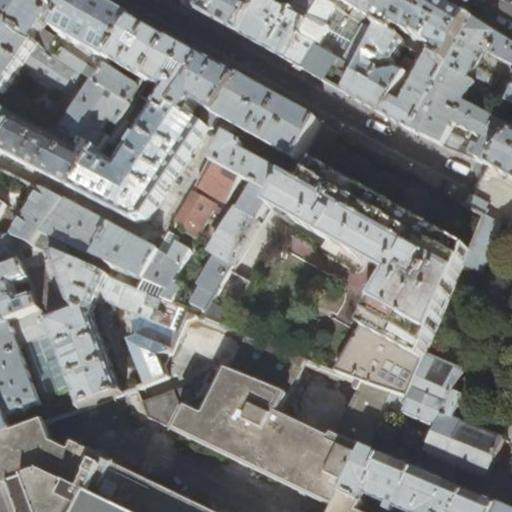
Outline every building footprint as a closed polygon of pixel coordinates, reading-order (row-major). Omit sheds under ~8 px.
[(3,0),(0,5),(0,20),(50,54),(58,41),(44,32),(56,12),(64,16),(55,32),(80,46),(79,48),(88,53),(89,51),(112,64),(140,22),(101,0),(3,0)] [(176,0),(182,3),(244,38),(258,6),(247,0),(176,0)] [(268,0),(260,0),(258,6),(244,38),(263,49),(289,64),(311,24),(323,0),(292,0),(287,10),(268,0)] [(373,29),(323,0),(311,24),(289,64),(320,81),(347,96),(380,33),(373,29)] [(337,0),(376,23),(373,29),(380,33),(383,28),(397,0),(337,0)] [(441,0),(397,0),(383,28),(393,35),(396,29),(415,39),(413,42),(419,46),(421,43),(438,53),(434,59),(449,68),(474,20),(441,0)] [(79,73),(50,54),(0,20),(0,92),(5,96),(25,68),(70,98),(84,77),(79,73)] [(511,42),(490,29),(474,20),(449,68),(415,134),(457,152),(463,140),(450,134),(454,125),(486,142),(483,148),(470,143),(463,155),(488,166),(489,165),(494,167),(511,149),(511,123),(506,120),(504,125),(464,105),(472,90),(486,97),(496,76),(486,71),(478,67),(485,54),(511,66),(511,82),(503,79),(494,96),(510,104),(507,109),(511,111),(511,42)] [(156,31),(140,22),(112,64),(104,77),(98,86),(131,108),(139,96),(142,91),(115,73),(120,66),(148,84),(148,83),(176,43),(156,31)] [(383,28),(380,33),(347,96),(368,108),(386,118),(396,99),(414,62),(404,57),(397,69),(384,73),(376,68),(384,66),(386,64),(388,65),(392,64),(402,45),(401,40),(393,35),(383,28)] [(177,42),(176,43),(148,83),(169,95),(160,109),(172,116),(175,111),(210,61),(187,48),(177,42)] [(415,134),(449,68),(434,59),(430,56),(427,57),(425,59),(403,102),(396,99),(386,118),(402,127),(415,134)] [(225,69),(210,61),(175,111),(191,121),(200,107),(204,110),(202,115),(205,117),(200,126),(208,131),(209,131),(218,118),(244,80),(225,69)] [(85,64),(79,73),(84,77),(95,84),(98,86),(104,77),(85,64)] [(250,83),(244,80),(218,118),(227,122),(298,163),(321,123),(283,102),(250,83)] [(131,108),(98,86),(95,84),(63,132),(87,146),(101,154),(111,140),(102,135),(111,122),(119,127),(132,108),(131,108)] [(143,90),(142,91),(139,96),(150,103),(153,105),(157,99),(143,90)] [(10,99),(5,96),(0,92),(0,133),(11,139),(21,123),(0,109),(0,100),(6,105),(10,99)] [(150,103),(139,96),(131,108),(132,108),(119,127),(117,130),(126,136),(150,103)] [(172,116),(160,109),(120,168),(100,157),(79,194),(118,214),(138,224),(150,221),(208,131),(200,126),(191,121),(175,111),(172,116)] [(0,154),(2,156),(3,154),(44,175),(79,194),(100,157),(101,154),(87,146),(82,154),(42,133),(47,123),(28,113),(21,123),(11,139),(0,133),(0,154)] [(218,152),(212,161),(242,178),(255,185),(277,198),(287,181),(289,178),(242,152),(245,146),(236,141),(227,135),(218,152)] [(511,149),(494,167),(491,170),(511,181),(511,149)] [(226,204),(242,178),(212,161),(198,187),(226,204)] [(303,189),(287,181),(277,198),(269,211),(392,280),(339,374),(360,382),(395,395),(395,396),(412,404),(429,360),(465,266),(471,252),(316,166),(303,189)] [(32,208),(14,238),(35,247),(61,201),(38,189),(30,185),(20,202),(32,208)] [(236,268),(269,211),(277,198),(255,185),(239,212),(238,211),(212,254),(212,255),(219,259),(236,268)] [(197,241),(213,214),(217,217),(221,211),(216,209),(216,208),(196,196),(191,198),(176,224),(184,229),(182,233),(197,241)] [(465,205),(483,216),(487,210),(469,199),(465,205)] [(0,275),(25,265),(14,238),(0,232),(0,222),(9,208),(0,201),(0,275)] [(61,201),(35,247),(58,256),(62,246),(95,261),(95,260),(121,272),(117,281),(140,291),(159,253),(141,243),(85,214),(61,201)] [(471,252),(465,266),(483,274),(502,224),(484,217),(471,252)] [(25,265),(31,281),(37,298),(43,314),(0,329),(0,443),(16,437),(9,419),(14,417),(17,419),(26,415),(28,412),(43,405),(41,401),(68,391),(68,389),(73,387),(82,412),(124,395),(94,316),(101,299),(121,307),(121,308),(130,312),(139,339),(130,343),(147,386),(169,378),(161,358),(173,354),(176,346),(189,312),(170,304),(140,291),(117,281),(58,256),(35,247),(14,238),(25,265)] [(159,253),(140,291),(170,304),(176,295),(181,298),(187,288),(177,282),(192,253),(167,239),(163,246),(159,253)] [(232,274),(236,268),(219,259),(194,304),(181,298),(176,295),(170,304),(189,312),(205,319),(232,274)] [(16,287),(31,281),(25,265),(0,275),(0,329),(43,314),(37,298),(22,303),(16,287)] [(232,274),(205,319),(226,327),(250,285),(232,274)] [(231,375),(248,337),(226,327),(205,319),(189,312),(176,346),(231,375)] [(200,511),(78,452),(75,457),(59,450),(58,450),(48,425),(16,437),(0,443),(0,461),(1,464),(11,491),(49,480),(114,511),(365,511),(367,509),(366,508),(347,499),(369,451),(389,408),(395,396),(395,395),(360,382),(357,390),(360,392),(340,436),(336,435),(333,441),(283,417),(308,362),(248,337),(231,375),(223,392),(221,391),(196,401),(191,388),(144,406),(149,420),(336,511),(200,511)] [(412,404),(395,396),(389,408),(432,426),(440,425),(427,456),(489,482),(505,441),(467,425),(472,414),(461,409),(465,400),(455,395),(463,374),(429,360),(412,404)] [(195,378),(191,388),(196,401),(221,391),(213,371),(195,378)] [(509,511),(369,451),(347,499),(366,508),(370,498),(401,511),(509,511)] [(114,511),(49,480),(11,491),(19,511),(114,511)]
